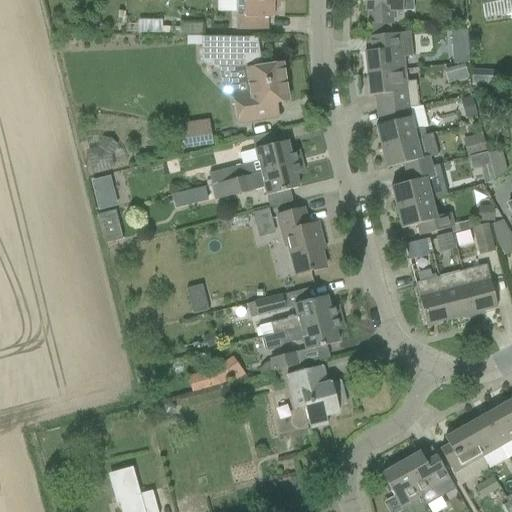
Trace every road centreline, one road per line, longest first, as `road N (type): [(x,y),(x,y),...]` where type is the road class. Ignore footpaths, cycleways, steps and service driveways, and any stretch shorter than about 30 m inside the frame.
road 1 (unclassified): [(430,367),(387,337),(324,84),(322,0)]
road 2 (unclassified): [(430,367),(399,426),(362,445),(350,464),(351,511)]
